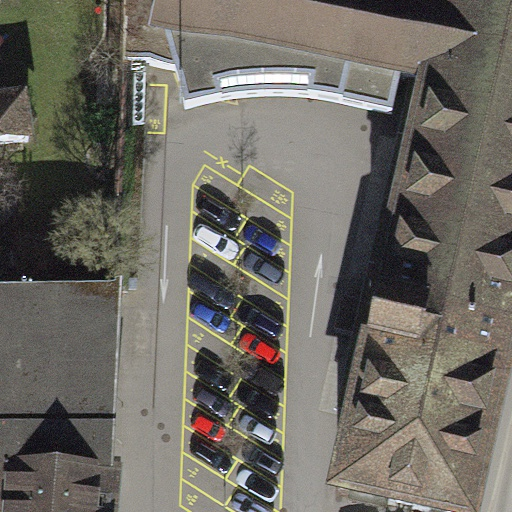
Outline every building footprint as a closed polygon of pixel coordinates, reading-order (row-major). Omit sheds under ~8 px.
[(0,0),(0,145),(29,142),(23,100),(0,103),(0,0)] [(340,491),(431,511),(476,511),(511,348),(511,20),(416,0),(133,0),(133,19),(403,80),(431,86),(340,491)] [(511,0),(416,0),(511,20),(511,0)] [(403,80),(133,19),(125,57),(179,70),(188,113),(212,106),(233,102),(257,100),(280,99),(302,100),(327,103),(395,117),(403,80)] [(121,280),(0,282),(0,471),(113,476),(121,280)] [(0,471),(0,511),(110,511),(113,476),(0,471)]
